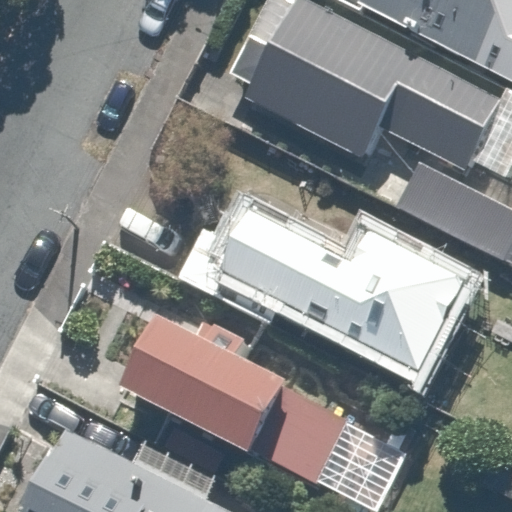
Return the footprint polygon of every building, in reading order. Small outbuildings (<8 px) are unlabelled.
[(502,101),(288,0),(235,112),(364,174),(380,140),(421,159),(393,219),(505,272),(511,257),(511,207),(462,184),(502,101)] [(511,0),(360,0),(354,13),(511,87),(511,0)] [(272,329),(281,311),(411,381),(461,288),(375,241),(358,273),(249,213),(231,246),(209,235),(184,282),(259,322),(272,329)] [(340,419),(287,393),(155,328),(121,398),(253,463),(306,489),(340,419)] [(229,511),(69,428),(24,511),(229,511)]
